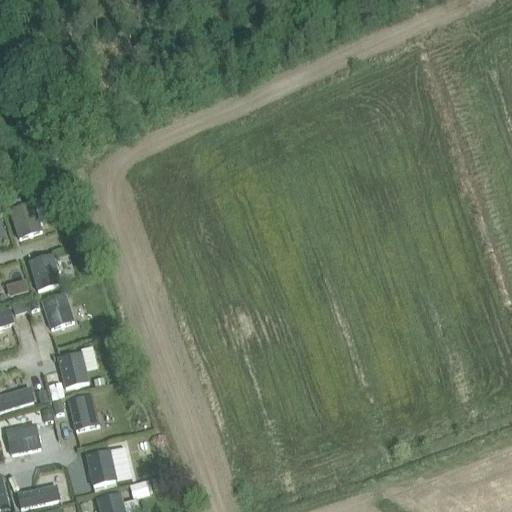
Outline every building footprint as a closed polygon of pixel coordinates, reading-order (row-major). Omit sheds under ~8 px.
[(43,235),(33,205),(9,212),(19,243),(43,235)] [(61,287),(53,258),(28,265),(36,295),(61,287)] [(27,284),(17,287),(21,298),(30,295),(27,284)] [(65,297),(42,305),(52,332),(74,325),(65,297)] [(25,305),(13,309),(16,319),(28,315),(25,305)] [(0,318),(0,339),(18,335),(12,315),(0,318)] [(59,362),(66,391),(89,386),(82,357),(59,362)] [(61,391),(51,394),(53,403),(63,400),(61,391)] [(30,392),(0,400),(0,417),(4,416),(5,417),(35,408),(30,392)] [(47,393),(39,396),(42,406),(50,404),(47,393)] [(69,406),(76,434),(100,429),(92,400),(69,406)] [(7,435),(12,458),(41,452),(36,428),(7,435)] [(86,459),(93,491),(117,486),(111,454),(86,459)] [(0,483),(0,511),(7,511),(10,511),(2,483),(0,483)] [(29,511),(61,505),(57,489),(20,497),(24,511),(29,511)] [(97,503),(99,511),(126,511),(122,497),(97,503)]
